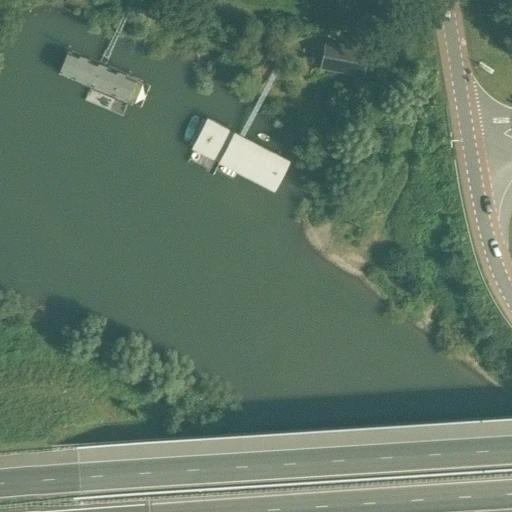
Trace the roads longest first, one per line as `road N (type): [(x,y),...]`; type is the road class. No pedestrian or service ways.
road 1 (motorway): [(511,448),(0,485)]
road 2 (motorway): [(253,511),(511,495)]
road 3 (secondary): [(511,299),(488,244),(472,170)]
road 4 (secondary): [(464,120),(446,0)]
